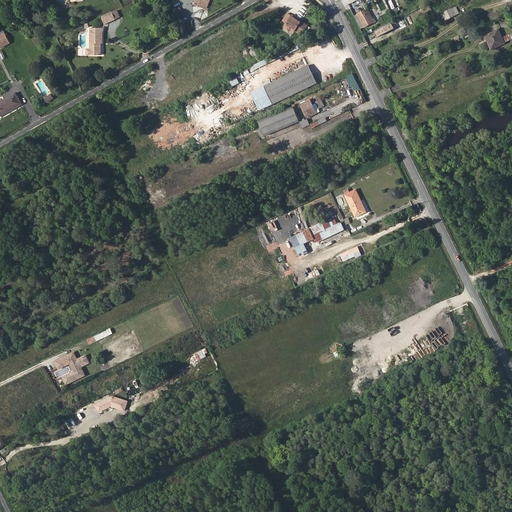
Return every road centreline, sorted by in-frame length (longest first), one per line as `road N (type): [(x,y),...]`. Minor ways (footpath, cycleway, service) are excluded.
road 1 (secondary): [(330,0),(511,372)]
road 2 (unclassified): [(0,147),(255,0)]
